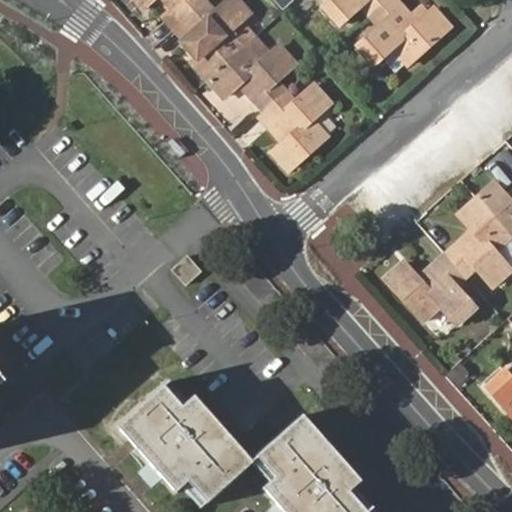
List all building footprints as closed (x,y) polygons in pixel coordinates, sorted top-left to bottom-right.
[(140,0),(145,6),(152,0),(167,0),(173,6),(163,15),(174,28),(185,19),(205,0),(140,0)] [(228,0),(216,11),(206,0),(205,0),(185,19),(174,28),(184,39),(194,30),(210,48),(195,61),(209,77),(256,35),(243,20),(251,12),(241,0),(228,0)] [(274,0),(285,9),(292,0),(274,0)] [(331,0),(326,5),(341,22),(362,5),(371,15),(388,0),(331,0)] [(398,0),(388,0),(371,15),(382,26),(362,45),(378,62),(395,48),(409,64),(451,26),(436,9),(431,12),(425,5),(413,16),(398,0)] [(271,53),(256,35),(209,77),(225,96),(241,83),(264,110),(286,90),(278,80),(297,63),(281,45),(271,53)] [(295,100),(286,90),(264,110),(289,138),(274,153),(289,169),(327,136),(312,120),(331,102),(316,83),(295,100)] [(494,184),(478,198),(510,234),(511,232),(511,193),(506,198),(494,184)] [(474,229),(446,254),(464,274),(475,265),(492,283),(508,268),(493,250),(510,234),(478,198),(460,213),(474,229)] [(511,264),(511,236),(510,234),(493,250),(508,268),(511,264)] [(186,254),(169,269),(186,287),(202,271),(186,254)] [(464,274),(446,254),(418,279),(405,264),(388,279),(423,317),(438,304),(454,321),(471,305),(453,285),(464,274)] [(511,379),(503,370),(485,385),(511,413),(511,379)] [(119,425),(149,459),(163,475),(176,490),(187,482),(205,501),(249,461),(193,397),(182,406),(163,386),(119,425)] [(367,511),(348,490),(358,480),(302,416),(257,456),(275,477),(264,488),(275,500),(285,511),(367,511)] [(163,475),(149,459),(135,472),(149,488),(163,475)] [(285,511),(275,500),(263,511),(285,511)]
